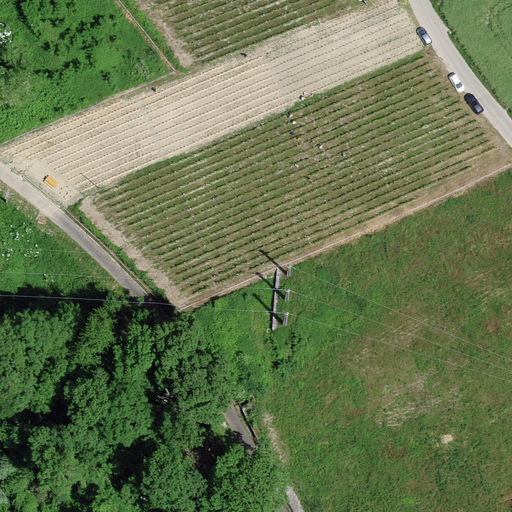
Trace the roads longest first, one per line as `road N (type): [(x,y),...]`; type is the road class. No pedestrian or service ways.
road 1 (track): [(284,511),(209,366),(79,233),(0,169)]
road 2 (unclassified): [(418,0),(447,52),(511,131)]
